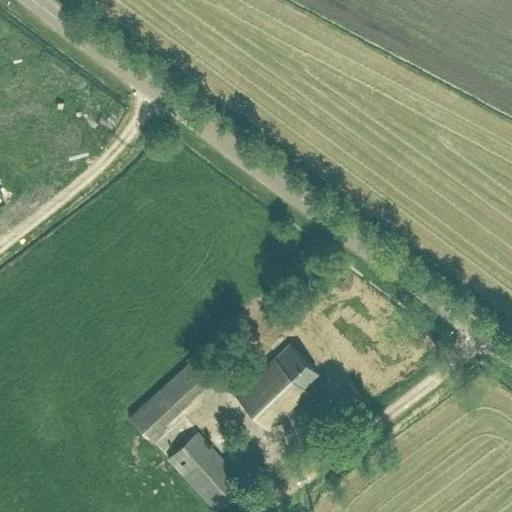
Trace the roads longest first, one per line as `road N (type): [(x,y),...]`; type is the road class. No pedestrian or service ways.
road 1 (tertiary): [(511,347),(29,0)]
road 2 (track): [(492,333),(250,511)]
